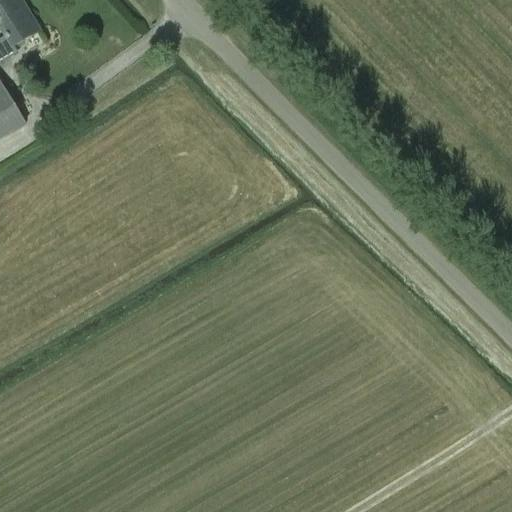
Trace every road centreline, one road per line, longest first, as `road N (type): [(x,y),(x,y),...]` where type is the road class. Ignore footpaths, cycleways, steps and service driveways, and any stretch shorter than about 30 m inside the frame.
road 1 (unclassified): [(511,340),(178,0)]
road 2 (unknown): [(196,18),(0,147)]
